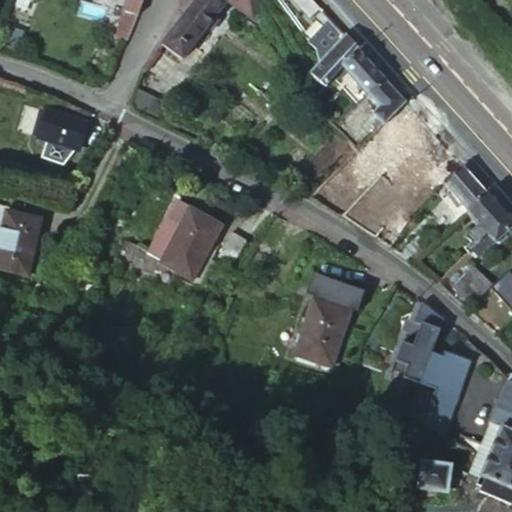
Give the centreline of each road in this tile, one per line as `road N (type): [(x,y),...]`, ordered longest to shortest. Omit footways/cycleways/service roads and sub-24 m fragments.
road 1 (residential): [(511,367),(405,271),(111,107)]
road 2 (primary): [(511,157),(366,0)]
